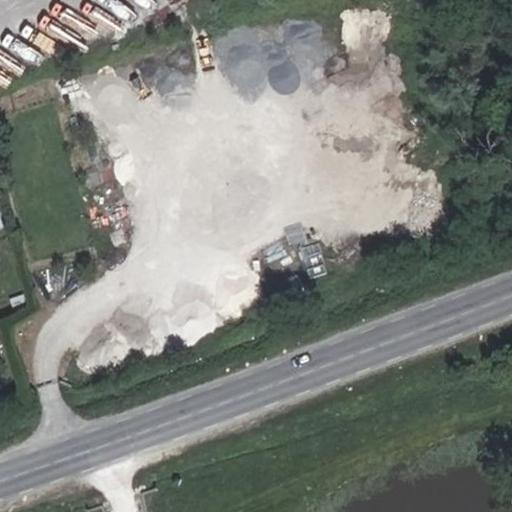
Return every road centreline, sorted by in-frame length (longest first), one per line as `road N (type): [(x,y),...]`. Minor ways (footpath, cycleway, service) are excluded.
road 1 (unknown): [(49,463),(46,362),(92,294),(217,220),(371,164)]
road 2 (tertiary): [(103,443),(511,297)]
